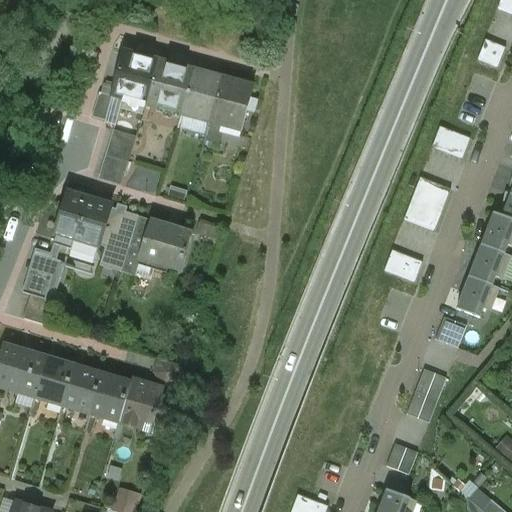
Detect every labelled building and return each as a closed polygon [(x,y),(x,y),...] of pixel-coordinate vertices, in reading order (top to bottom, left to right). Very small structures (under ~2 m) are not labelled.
[(511,0),(501,0),(497,12),(507,16),(511,2),(511,0)] [(477,64),(487,67),(495,46),(485,42),(477,64)] [(506,50),(495,46),(487,67),(497,71),(506,50)] [(159,63),(123,53),(111,97),(112,98),(123,101),(124,96),(148,103),(159,63)] [(193,72),(159,63),(148,103),(147,107),(158,110),(159,106),(180,112),(179,116),(181,117),(193,72)] [(221,80),(193,72),(181,117),(209,125),(221,80)] [(252,88),(221,80),(209,125),(221,128),(240,133),(252,88)] [(111,97),(99,94),(92,120),(104,124),(112,98),(111,97)] [(240,133),(221,128),(220,133),(239,139),(240,133)] [(431,149),(442,153),(450,132),(439,128),(431,149)] [(118,129),(102,179),(126,186),(141,136),(118,129)] [(442,153),(452,157),(460,136),(450,132),(442,153)] [(470,139),(460,136),(452,157),(462,161),(470,139)] [(411,201),(422,205),(430,183),(420,179),(411,201)] [(422,205),(432,209),(440,187),(430,183),(422,205)] [(450,191),(440,187),(432,209),(442,213),(450,191)] [(507,206),(511,197),(505,194),(503,204),(507,206)] [(109,209),(69,197),(54,246),(56,246),(59,236),(98,247),(109,210),(109,209)] [(511,197),(507,206),(502,219),(511,222),(511,197)] [(403,223),(414,227),(422,205),(411,201),(403,223)] [(414,227),(424,231),(432,209),(422,205),(414,227)] [(115,212),(109,210),(98,247),(105,250),(101,262),(121,268),(120,274),(121,274),(138,218),(136,217),(136,218),(125,215),(127,209),(117,206),(115,212)] [(442,213),(432,209),(424,231),(434,234),(442,213)] [(511,222),(502,219),(494,215),(481,247),(505,256),(508,247),(511,237),(511,222)] [(190,234),(138,218),(121,274),(135,278),(141,261),(179,273),(190,234)] [(505,256),(481,247),(469,279),(492,288),(496,279),(505,256)] [(383,274),(394,278),(402,256),(392,252),(383,274)] [(394,278),(404,282),(412,260),(402,256),(394,278)] [(505,256),(496,279),(499,280),(508,257),(505,256)] [(423,264),(412,260),(404,282),(414,285),(423,264)] [(48,265),(44,275),(29,271),(22,294),(30,297),(53,303),(45,301),(48,292),(56,294),(63,269),(48,265)] [(492,288),(469,279),(457,311),(480,320),(484,310),(492,288)] [(492,288),(484,310),(487,311),(495,289),(492,288)] [(53,303),(30,297),(23,320),(46,327),(53,303)] [(447,346),(455,323),(444,319),(435,341),(447,346)] [(455,323),(447,346),(458,350),(466,328),(455,323)] [(46,360),(4,348),(0,360),(0,388),(20,394),(20,392),(35,397),(46,360)] [(74,369),(46,360),(35,397),(35,399),(48,403),(50,399),(64,403),(74,369)] [(182,368),(159,361),(155,374),(163,387),(175,390),(182,368)] [(102,377),(74,369),(64,403),(63,407),(76,411),(78,407),(92,412),(102,377)] [(424,371),(415,394),(427,398),(435,376),(424,371)] [(435,376),(427,398),(438,402),(446,380),(435,376)] [(130,385),(102,377),(92,412),(91,415),(105,420),(106,416),(120,421),(131,386),(130,385)] [(163,391),(131,382),(130,385),(131,386),(120,421),(119,424),(141,430),(144,422),(153,425),(163,391)] [(418,420),(427,398),(415,394),(406,416),(418,420)] [(429,425),(438,402),(427,398),(418,420),(429,425)] [(501,446),(511,456),(511,442),(507,439),(501,446)] [(386,468),(398,473),(406,451),(395,446),(386,468)] [(417,455),(406,451),(398,473),(408,477),(417,455)] [(387,491),(379,511),(405,511),(410,500),(387,491)] [(132,511),(136,501),(119,496),(115,511),(132,511)] [(303,511),(308,500),(297,496),(291,511),(303,511)] [(481,511),(466,499),(466,511),(481,511)] [(308,500),(303,511),(314,511),(318,504),(308,500)] [(413,511),(417,503),(413,501),(408,511),(413,511)] [(503,511),(491,502),(482,511),(503,511)]
